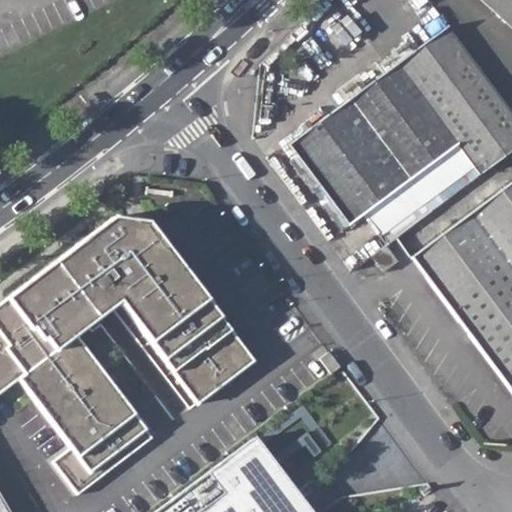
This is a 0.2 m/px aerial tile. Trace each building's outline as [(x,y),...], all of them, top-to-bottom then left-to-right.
[(511,0),(479,0),(511,29),(511,0)] [(511,114),(446,26),(286,145),(346,227),(456,144),(478,176),(511,150),(511,114)] [(511,180),(410,258),(440,298),(470,340),(511,395),(511,180)] [(50,462),(76,495),(151,439),(73,336),(118,302),(195,405),(253,362),(147,222),(112,217),(0,301),(0,390),(16,379),(69,448),(50,462)] [(384,246),(370,257),(382,273),(396,262),(384,246)] [(430,305),(461,347),(470,340),(440,298),(430,305)] [(156,511),(316,511),(258,435),(156,511)] [(8,511),(0,497),(0,511),(8,511)]
